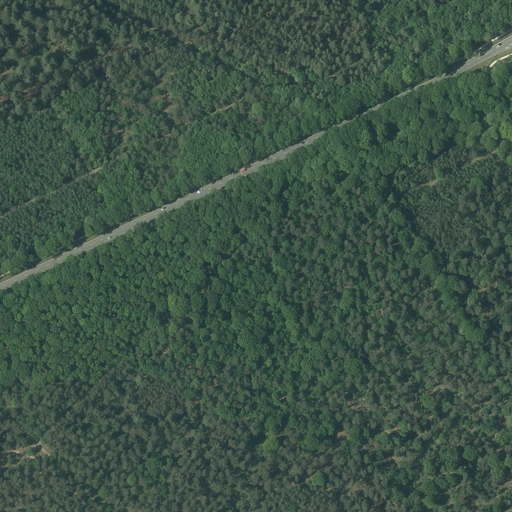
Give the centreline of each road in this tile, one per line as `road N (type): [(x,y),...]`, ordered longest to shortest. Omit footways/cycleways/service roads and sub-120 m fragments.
road 1 (track): [(0,479),(333,153),(348,150),(511,408)]
road 2 (secondary): [(0,286),(511,39)]
road 3 (track): [(0,216),(234,101),(257,81)]
road 4 (track): [(459,0),(313,81),(257,81)]
road 5 (track): [(257,81),(91,0)]
road 6 (track): [(0,410),(105,511)]
